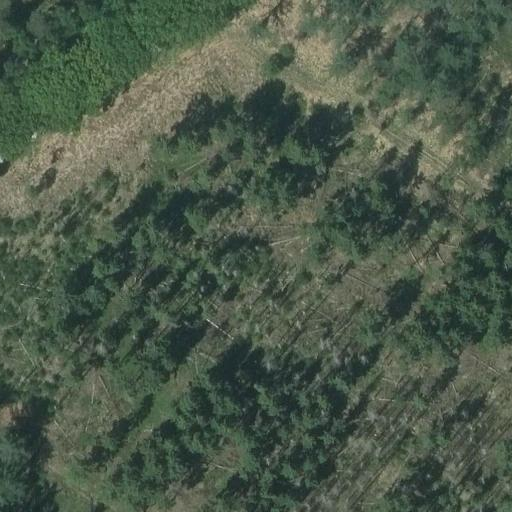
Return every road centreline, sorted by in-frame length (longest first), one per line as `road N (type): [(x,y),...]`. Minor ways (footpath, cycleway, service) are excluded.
road 1 (track): [(511,200),(194,0)]
road 2 (track): [(0,130),(183,0)]
